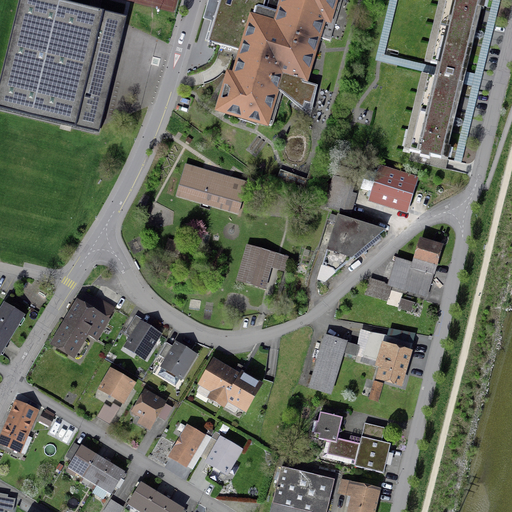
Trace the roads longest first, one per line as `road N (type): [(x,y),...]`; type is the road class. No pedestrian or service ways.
road 1 (residential): [(465,211),(428,219),(294,325),(236,344),(172,321),(99,240)]
road 2 (track): [(511,149),(423,511)]
road 3 (residential): [(465,211),(397,511)]
road 4 (residential): [(196,0),(159,118),(99,240)]
road 5 (residential): [(11,379),(233,511)]
road 6 (residential): [(511,39),(465,211)]
road 7 (residential): [(99,240),(11,379)]
